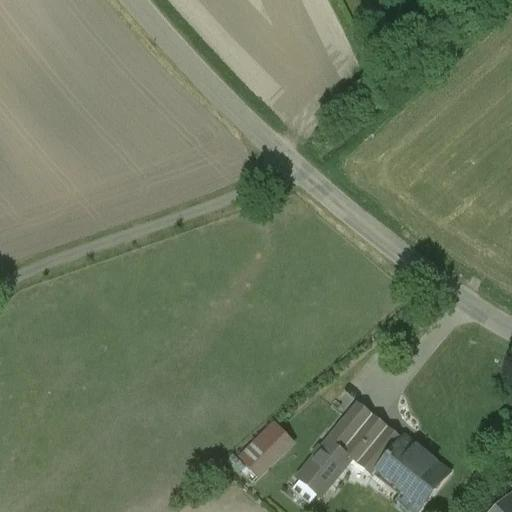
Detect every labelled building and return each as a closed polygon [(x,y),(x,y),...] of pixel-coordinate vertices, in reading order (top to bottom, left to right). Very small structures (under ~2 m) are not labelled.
[(345,407),(336,399),(332,404),(342,411),(345,407)] [(400,443),(357,408),(332,438),(354,456),(376,474),(400,443)] [(332,438),(297,482),(319,499),(354,456),(332,438)] [(400,443),(376,474),(405,497),(404,498),(405,500),(402,504),(411,511),(419,511),(448,477),(403,440),(400,443)] [(259,443),(239,462),(257,480),(276,461),(259,443)] [(511,511),(511,496),(494,511),(511,511)]
